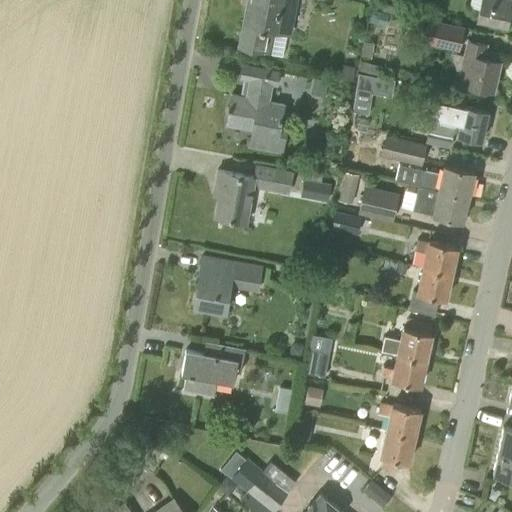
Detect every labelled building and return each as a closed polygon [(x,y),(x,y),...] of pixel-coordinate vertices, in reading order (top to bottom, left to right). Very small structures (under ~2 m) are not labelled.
[(248,0),(252,1),(247,25),(243,24),(239,46),(262,51),(262,52),(270,53),(275,31),(289,34),(295,0),(248,0)] [(506,24),(511,0),(480,0),(477,18),(506,24)] [(405,15),(407,8),(384,3),(382,10),(405,15)] [(458,50),(463,26),(424,17),(419,42),(458,50)] [(492,90),(499,60),(483,58),(486,43),(468,39),(458,83),(492,90)] [(360,60),(358,70),(378,75),(381,65),(360,60)] [(276,84),(279,71),(242,64),(240,77),(249,78),(246,96),(231,93),(225,123),(252,128),(249,145),(281,152),(286,127),(279,125),(283,103),(268,100),(271,83),(276,84)] [(391,99),(394,82),(358,76),(351,114),(368,118),(371,96),(391,99)] [(312,80),(308,96),(324,99),(327,83),(312,80)] [(481,139),(488,110),(464,105),(465,102),(431,93),(425,116),(431,117),(425,142),(448,148),(453,131),(457,133),(457,134),(481,139)] [(421,165),(426,144),(385,134),(380,155),(421,165)] [(418,184),(468,195),(474,170),(444,163),(441,173),(398,163),(395,179),(418,184)] [(246,222),(253,186),(288,192),(292,171),(255,164),(253,175),(217,169),(213,187),(219,188),(214,216),(246,222)] [(352,203),(358,174),(344,171),(338,200),(352,203)] [(303,178),(300,196),(327,201),(330,183),(303,178)] [(392,220),(398,192),(364,184),(357,212),(392,220)] [(462,220),(468,195),(418,184),(412,209),(432,213),(462,220)] [(356,233),(361,216),(334,209),(330,226),(356,233)] [(422,265),(451,272),(457,245),(428,239),(428,241),(416,238),(414,249),(425,251),(422,265)] [(257,289),(261,265),(234,260),(201,254),(193,305),(225,311),(230,284),(257,289)] [(407,264),(398,262),(396,271),(405,273),(407,264)] [(434,315),(438,297),(446,298),(451,272),(422,265),(417,290),(412,289),(407,309),(434,315)] [(432,332),(431,332),(433,323),(407,317),(405,326),(402,325),(399,338),(384,335),(381,350),(396,353),(396,352),(426,359),(432,332)] [(297,343),(290,348),(289,354),(301,356),(303,344),(297,343)] [(217,355),(185,349),(181,371),(186,372),(182,388),(213,394),(217,377),(233,380),(235,367),(239,368),(243,348),(219,344),(217,355)] [(324,376),(328,352),(309,349),(305,372),(324,376)] [(420,385),(426,359),(396,352),(396,353),(393,366),(382,364),(380,375),(391,377),(390,379),(420,385)] [(316,405),(319,388),(307,385),(304,403),(316,405)] [(291,391),(278,389),(274,413),(287,415),(291,391)] [(386,428),(415,435),(420,408),(392,402),(391,404),(379,402),(377,412),(389,415),(386,428)] [(313,418),(297,415),(292,440),(308,443),(313,418)] [(502,426),(497,449),(511,452),(511,427),(502,425),(502,426)] [(409,461),(415,435),(386,428),(380,455),(383,456),(381,466),(394,469),(396,458),(409,461)] [(139,465),(157,442),(147,435),(130,457),(139,465)] [(511,452),(497,449),(492,473),(511,477),(511,452)] [(254,511),(270,511),(272,510),(272,511),(296,482),(270,460),(262,470),(246,457),(229,478),(246,491),(239,500),(254,511)] [(392,496),(372,481),(362,493),(382,508),(392,496)] [(342,511),(343,511),(319,492),(303,511),(342,511)] [(182,511),(173,498),(153,511),(129,511),(123,502),(109,511),(182,511)]
